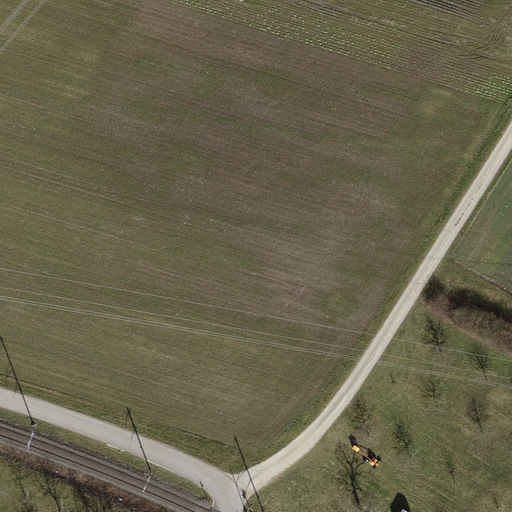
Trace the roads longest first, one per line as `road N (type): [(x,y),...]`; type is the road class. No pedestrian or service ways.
road 1 (track): [(511,134),(344,402),(312,440),(227,495)]
road 2 (residential): [(229,511),(227,495),(182,464),(0,395)]
